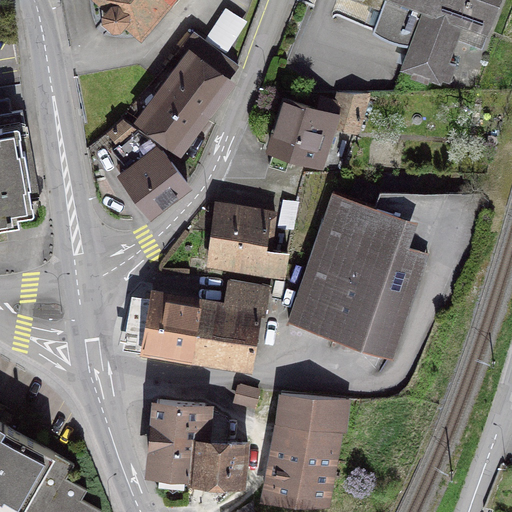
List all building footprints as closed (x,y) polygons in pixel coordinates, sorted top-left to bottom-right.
[(123,20),(140,35),(170,0),(99,0),(107,6),(103,12),(103,19),(112,26),(119,25),(123,20)] [(410,43),(402,66),(413,70),(411,74),(427,80),(428,76),(440,81),(441,78),(449,81),(455,64),(447,61),(456,37),(481,47),(498,0),(338,0),(332,16),(338,13),(373,27),(372,28),(410,43)] [(228,77),(237,64),(193,31),(180,48),(188,54),(138,120),(178,149),(231,79),(228,77)] [(337,100),(327,134),(331,135),(334,123),(356,130),(367,93),(340,92),(337,100)] [(291,152),(319,161),(327,134),(337,100),(321,95),(316,108),(285,97),(270,145),(274,146),(268,163),(286,169),(291,152)] [(0,223),(18,220),(20,217),(38,211),(40,207),(19,109),(0,112),(0,223)] [(117,166),(150,211),(188,183),(162,149),(161,151),(156,144),(154,146),(151,142),(153,139),(138,128),(137,130),(123,118),(108,131),(118,141),(111,147),(123,161),(117,166)] [(355,177),(349,196),(401,214),(356,342),(392,354),(448,192),(452,172),(383,172),(381,186),(355,177)] [(288,319),(356,342),(401,214),(349,196),(333,190),(288,319)] [(216,202),(209,261),(283,274),(286,252),(263,247),(265,234),(271,235),(275,213),(216,202)] [(143,347),(230,362),(254,349),(260,314),(265,314),(270,286),(229,278),(224,306),(152,293),(143,347)] [(236,400),(254,405),(258,388),(240,383),(236,400)] [(280,421),(266,499),(326,503),(331,470),(337,472),(339,465),(332,464),(333,458),(342,460),(348,429),(355,430),(359,398),(281,390),(278,421),(280,421)] [(157,399),(151,470),(189,473),(191,447),(211,448),(213,446),(225,441),(225,440),(227,418),(225,415),(205,415),(206,403),(157,399)] [(0,499),(19,510),(52,450),(0,420),(0,499)] [(191,447),(189,473),(189,481),(205,482),(205,475),(245,478),(247,442),(225,440),(225,441),(213,446),(211,448),(191,447)] [(64,457),(52,450),(19,510),(22,511),(99,511),(101,509),(81,498),(87,488),(66,476),(74,462),(64,457)] [(254,511),(253,500),(233,511),(254,511)]
